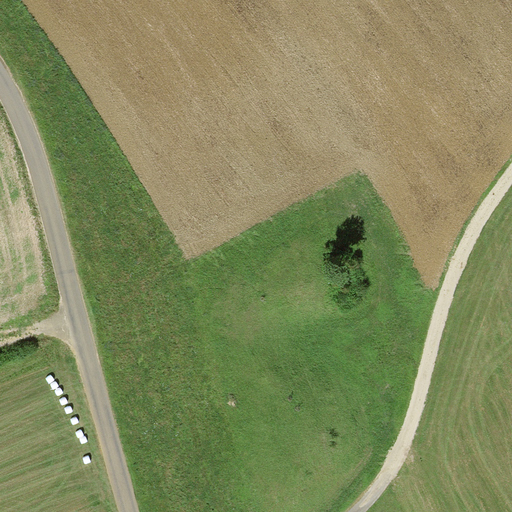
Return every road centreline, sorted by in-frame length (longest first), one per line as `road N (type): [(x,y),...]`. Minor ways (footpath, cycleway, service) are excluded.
road 1 (unclassified): [(128,511),(27,135),(0,82)]
road 2 (track): [(354,511),(398,458),(463,237),(511,170)]
